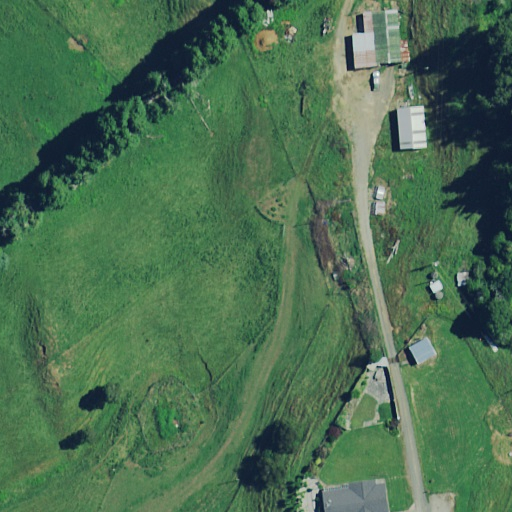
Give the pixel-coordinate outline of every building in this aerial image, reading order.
[(379,64),(401,63),(411,62),(410,47),(400,48),(397,12),(363,14),(365,34),(352,35),(354,68),(379,66),(379,64)] [(427,147),(423,107),(395,109),(398,150),(427,147)] [(436,355),(427,338),(408,348),(417,365),(436,355)] [(181,429),(175,405),(155,410),(161,434),(181,429)] [(385,511),(383,483),(322,490),(324,511),(385,511)]
